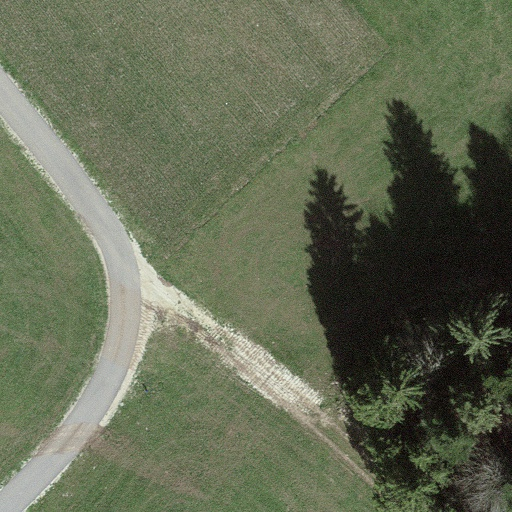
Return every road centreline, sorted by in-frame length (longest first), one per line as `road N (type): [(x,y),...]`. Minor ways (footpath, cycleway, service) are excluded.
road 1 (unclassified): [(6,511),(92,422),(117,374),(128,322),(126,280),(101,220),(0,93)]
road 2 (track): [(126,280),(167,290),(325,418),(419,511)]
